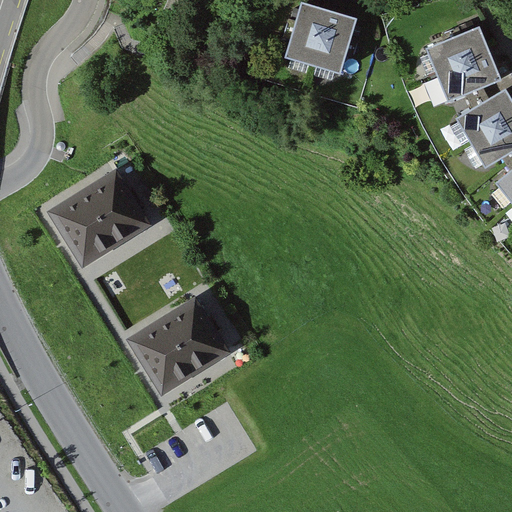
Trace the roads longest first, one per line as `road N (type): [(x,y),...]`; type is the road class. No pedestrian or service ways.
road 1 (tertiary): [(0,303),(123,511)]
road 2 (residential): [(0,186),(35,163),(44,139),(35,79),(84,0)]
